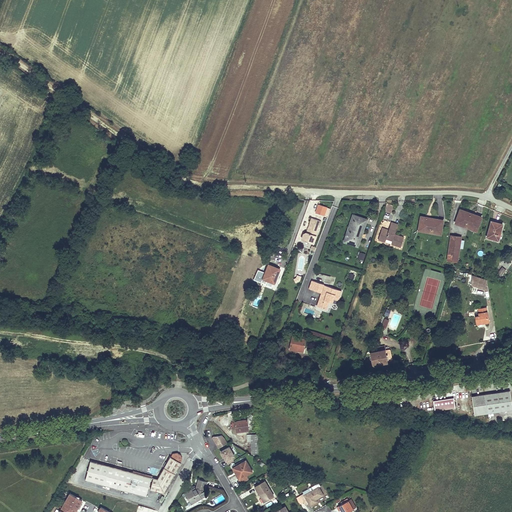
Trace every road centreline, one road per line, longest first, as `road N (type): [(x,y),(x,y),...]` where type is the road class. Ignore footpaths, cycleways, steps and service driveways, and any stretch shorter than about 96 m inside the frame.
road 1 (track): [(0,50),(191,181),(307,190)]
road 2 (primary): [(511,362),(253,400)]
road 3 (residential): [(511,209),(459,192),(307,190)]
